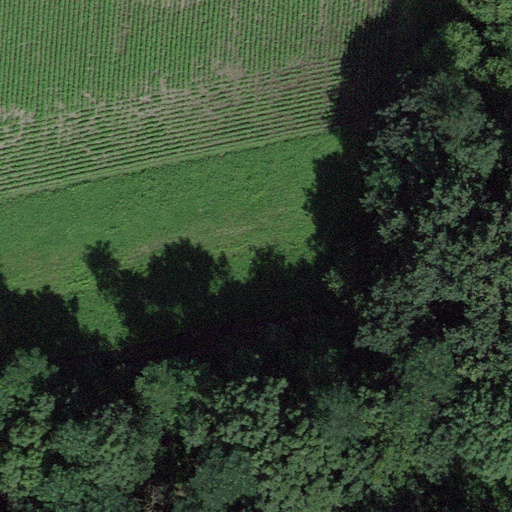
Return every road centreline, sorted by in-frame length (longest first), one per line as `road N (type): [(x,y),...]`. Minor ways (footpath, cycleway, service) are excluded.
road 1 (track): [(0,509),(368,379),(511,340)]
road 2 (track): [(0,387),(511,284)]
road 3 (track): [(105,511),(511,403)]
